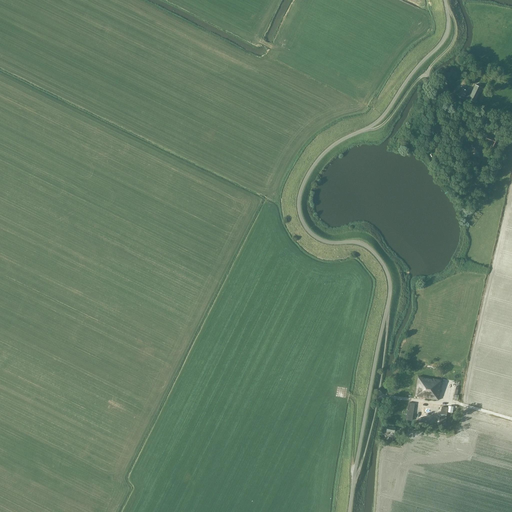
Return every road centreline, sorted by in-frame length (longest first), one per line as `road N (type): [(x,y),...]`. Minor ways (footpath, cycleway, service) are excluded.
road 1 (unclassified): [(349,511),(389,283),(366,246),(310,233),(300,191),(324,152),(385,113),(444,37),(446,9)]
road 2 (track): [(386,311),(381,396),(511,420)]
